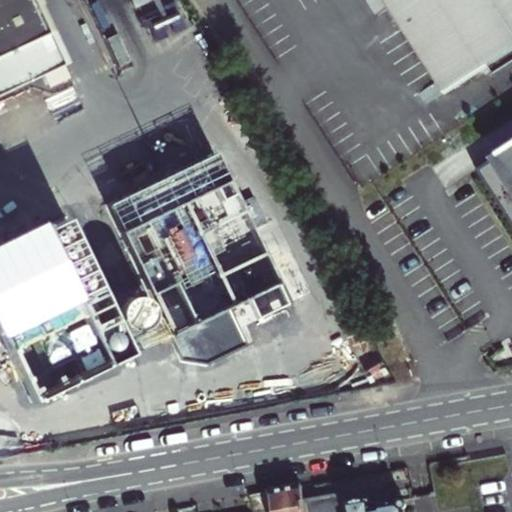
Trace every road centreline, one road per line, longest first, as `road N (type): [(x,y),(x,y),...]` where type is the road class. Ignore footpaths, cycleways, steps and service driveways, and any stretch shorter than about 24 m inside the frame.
road 1 (unclassified): [(451,415),(419,330),(212,0)]
road 2 (tertiary): [(451,415),(0,496)]
